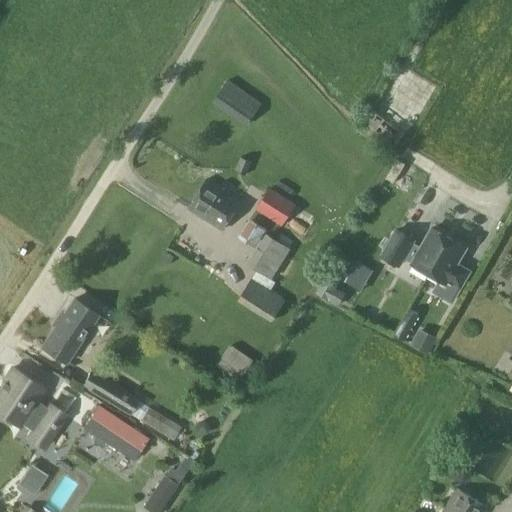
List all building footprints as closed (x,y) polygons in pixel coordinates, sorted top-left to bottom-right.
[(247,124),(261,104),(228,81),(214,100),(247,124)] [(247,174),(253,161),(242,157),(237,169),(247,174)] [(222,229),(241,200),(207,179),(189,208),(222,229)] [(283,223),(295,205),(271,189),(259,208),(283,223)] [(250,218),(239,235),(256,246),(266,228),(250,218)] [(401,269),(417,242),(397,231),(381,258),(401,269)] [(271,278),(291,248),(269,233),(249,263),(271,278)] [(473,272),(459,263),(467,250),(452,240),(436,265),(431,262),(421,278),(453,299),(464,283),(466,284),(473,272)] [(359,260),(346,274),(359,286),(372,271),(359,260)] [(511,260),(503,281),(511,284),(511,260)] [(259,270),(240,300),(273,321),(285,300),(271,291),(277,282),(271,278),(259,270)] [(329,271),(317,292),(328,299),(336,287),(341,279),(329,271)] [(184,283),(169,299),(206,325),(226,300),(215,295),(210,300),(184,283)] [(65,362),(96,314),(74,299),(42,347),(65,362)] [(431,351),(441,333),(405,314),(397,329),(420,341),(419,344),(431,351)] [(243,378),(254,363),(230,346),(219,361),(243,378)] [(0,411),(19,425),(43,389),(12,368),(0,386),(0,411)] [(130,414),(138,401),(95,375),(87,389),(130,414)] [(99,404),(84,427),(97,436),(106,442),(133,460),(148,437),(99,404)] [(47,440),(64,414),(50,405),(34,432),(47,440)] [(174,440),(181,428),(148,408),(141,419),(174,440)] [(178,446),(183,438),(179,435),(173,443),(178,446)] [(97,436),(94,441),(102,447),(106,442),(97,436)] [(9,464),(26,460),(24,452),(7,456),(9,464)] [(154,511),(159,511),(179,484),(165,475),(144,505),(154,511)] [(484,511),(488,506),(458,487),(442,511),(484,511)]
